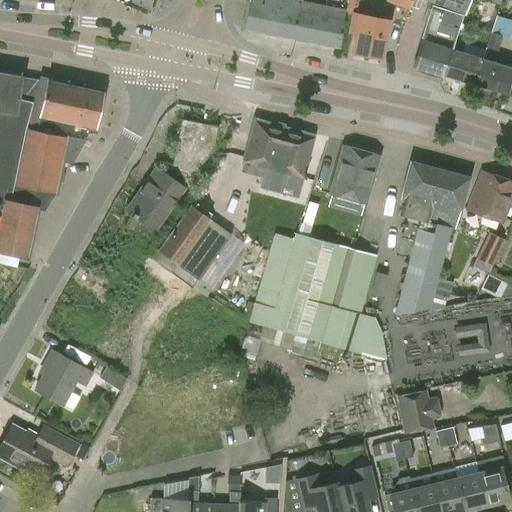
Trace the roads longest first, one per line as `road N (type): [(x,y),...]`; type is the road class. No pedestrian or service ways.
road 1 (residential): [(0,362),(167,68)]
road 2 (secondary): [(181,41),(123,27),(0,17)]
road 3 (secondary): [(167,68),(343,95)]
road 4 (secondary): [(511,138),(343,95)]
road 5 (secondary): [(343,95),(181,41)]
road 6 (secondary): [(0,35),(167,68)]
